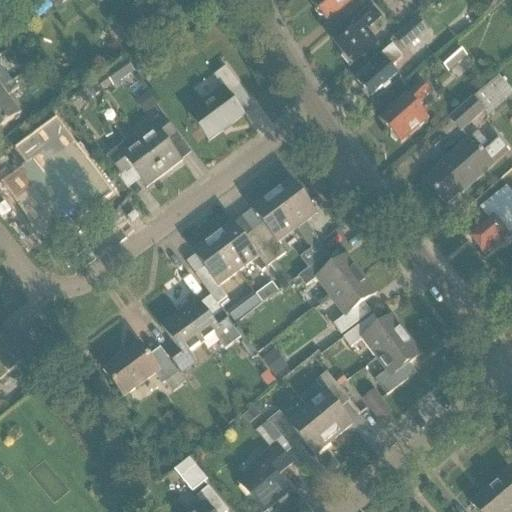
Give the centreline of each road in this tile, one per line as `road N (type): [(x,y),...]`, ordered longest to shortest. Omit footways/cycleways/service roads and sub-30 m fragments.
road 1 (residential): [(314,115),(85,285),(64,291),(34,284),(0,236)]
road 2 (unclassified): [(508,372),(314,115)]
road 3 (residential): [(343,511),(508,372)]
road 4 (unclassified): [(314,115),(251,0)]
